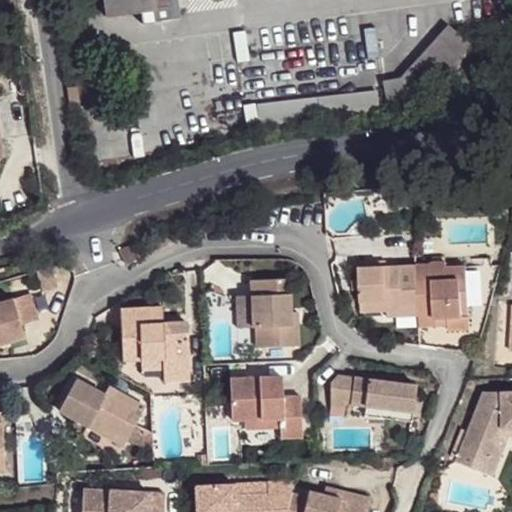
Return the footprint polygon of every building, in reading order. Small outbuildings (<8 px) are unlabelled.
[(96,0),(99,16),(171,5),(170,0),(96,0)] [(448,25),(413,65),(401,78),(384,81),(390,111),(418,104),(435,84),(469,44),(448,25)] [(245,136),(361,126),(360,118),(377,117),(374,89),(242,100),(245,136)] [(417,262),(418,290),(434,289),(434,278),(447,277),(447,263),(448,264),(447,258),(432,259),(432,260),(417,261),(417,262)] [(389,306),(404,305),(403,301),(402,261),(361,263),(362,306),(389,306)] [(402,261),(403,301),(419,302),(418,290),(417,262),(402,261)] [(511,261),(508,261),(509,308),(501,307),(503,355),(511,354),(511,261)] [(419,313),(420,321),(436,322),(437,314),(448,313),(470,313),(467,263),(448,264),(447,263),(447,277),(434,278),(434,289),(418,290),(419,302),(419,313)] [(258,344),(300,341),(299,320),(291,320),(290,308),(289,275),(250,276),(251,291),(252,323),(256,323),(258,344)] [(0,299),(0,341),(25,333),(21,321),(39,315),(31,289),(0,299)] [(251,291),(237,291),(238,324),(252,323),(251,291)] [(404,305),(389,306),(390,314),(419,313),(419,302),(403,301),(404,305)] [(120,305),(123,356),(142,356),(164,356),(165,365),(166,378),(190,377),(189,327),(163,328),(163,321),(162,305),(120,305)] [(291,320),(299,320),(299,307),(290,308),(291,320)] [(448,313),(437,314),(436,322),(448,321),(448,313)] [(448,321),(449,327),(470,327),(470,313),(448,313),(448,321)] [(238,347),(255,346),(253,325),(237,326),(238,347)] [(142,356),(143,366),(165,365),(164,356),(142,356)] [(331,379),(330,412),(344,413),(346,401),(367,402),(413,406),(415,381),(339,373),(331,379)] [(231,376),(232,416),(245,415),(280,414),(281,423),(282,433),(303,434),(302,400),(280,402),(280,392),(278,374),(231,376)] [(79,376),(61,406),(106,432),(109,425),(128,436),(137,421),(146,404),(118,389),(115,396),(107,391),(79,376)] [(118,389),(110,385),(107,391),(115,396),(118,389)] [(302,400),(300,392),(280,392),(280,402),(302,400)] [(511,395),(482,397),(459,451),(486,462),(499,431),(511,431),(511,395)] [(413,406),(367,402),(366,412),(412,416),(413,406)] [(245,415),(245,425),(281,423),(280,414),(245,415)] [(151,427),(137,421),(128,436),(141,442),(152,442),(151,427)] [(109,425),(106,432),(125,442),(128,436),(109,425)] [(494,466),(505,440),(511,439),(511,431),(499,431),(486,462),(494,466)] [(494,466),(486,462),(459,451),(454,464),(489,479),(494,466)] [(284,511),(291,490),(292,486),(291,476),(233,479),(233,491),(264,489),(265,510),(255,511),(284,511)] [(233,491),(233,479),(193,482),(194,511),(255,511),(265,510),(264,489),(233,491)] [(338,485),(320,481),(318,489),(336,493),(338,485)] [(338,485),(336,493),(318,489),(306,486),(304,493),(291,490),(284,511),(364,511),(369,492),(338,485)] [(81,487),(79,511),(162,511),(163,491),(81,487)] [(433,496),(424,495),(423,505),(432,506),(433,496)]
